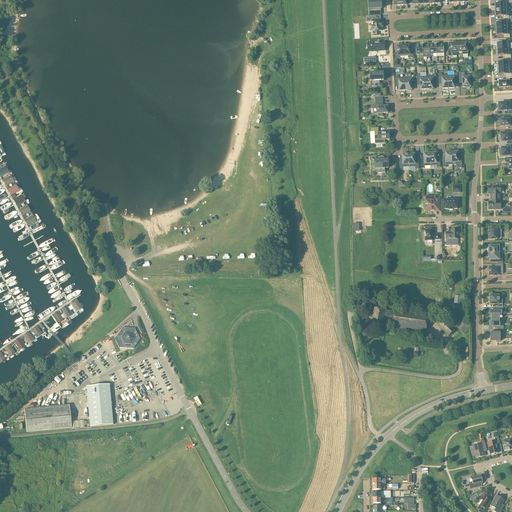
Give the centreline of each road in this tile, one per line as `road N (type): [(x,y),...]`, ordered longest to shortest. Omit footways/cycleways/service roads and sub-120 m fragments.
road 1 (residential): [(482,103),(394,107),(396,139),(480,136)]
road 2 (residential): [(478,13),(391,17),(391,35),(479,31)]
road 3 (unclassified): [(357,370),(455,376),(460,355),(434,331)]
